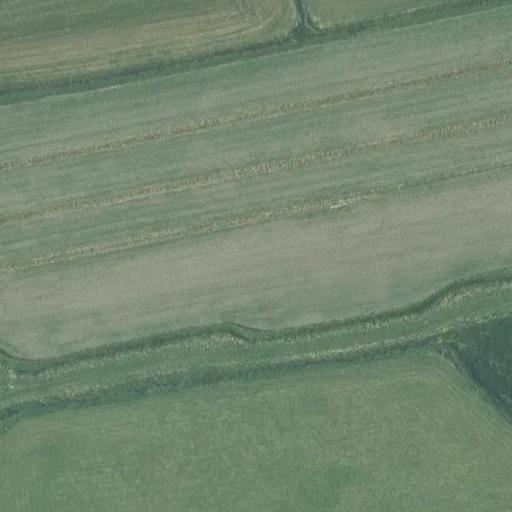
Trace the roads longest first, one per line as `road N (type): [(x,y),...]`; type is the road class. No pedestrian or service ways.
road 1 (track): [(0,400),(172,360),(414,327),(511,299)]
road 2 (residential): [(0,182),(233,138)]
road 3 (residential): [(233,138),(387,113)]
road 4 (residential): [(233,138),(207,0)]
road 5 (residential): [(423,289),(398,165)]
